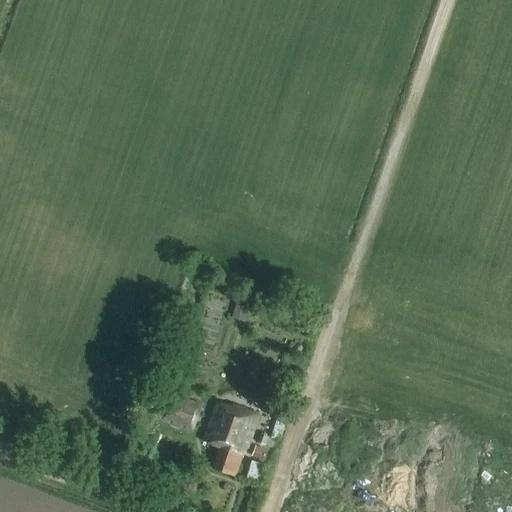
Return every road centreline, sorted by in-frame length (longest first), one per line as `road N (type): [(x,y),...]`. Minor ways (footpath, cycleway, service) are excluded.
road 1 (track): [(266,511),(444,0)]
road 2 (unclassified): [(142,511),(112,493),(0,453)]
